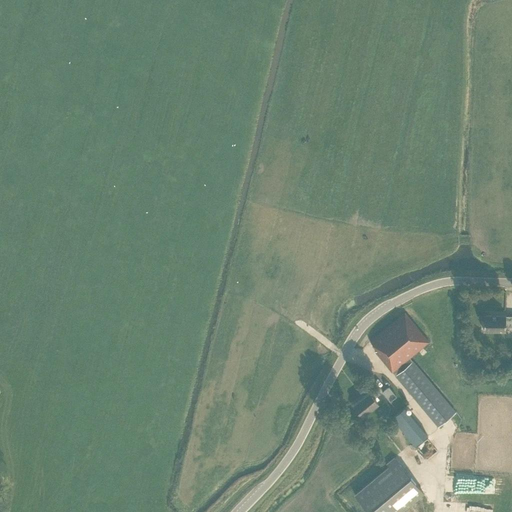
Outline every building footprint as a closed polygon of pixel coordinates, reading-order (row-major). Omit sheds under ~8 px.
[(297,305),(296,312),(298,318),(303,323),(308,326),(315,326),(321,323),(325,319),(328,313),(327,306),(324,300),(319,296),(312,295),(306,296),(301,300),(297,305)] [(395,376),(438,427),(455,412),(413,361),(410,358),(422,348),(420,347),(428,341),(405,313),(370,342),(377,351),(375,352),(392,372),(393,372),(396,376),(395,376)] [(511,315),(506,316),(506,315),(484,315),(483,330),(505,331),(505,327),(511,326),(511,315)] [(382,392),(390,401),(396,396),(389,387),(382,392)] [(378,404),(374,398),(380,393),(377,389),(371,394),(369,392),(353,405),(363,416),(378,404)] [(427,436),(404,408),(392,418),(415,446),(427,436)] [(368,511),(401,511),(423,494),(394,458),(387,464),(389,467),(355,495),(368,511)]
